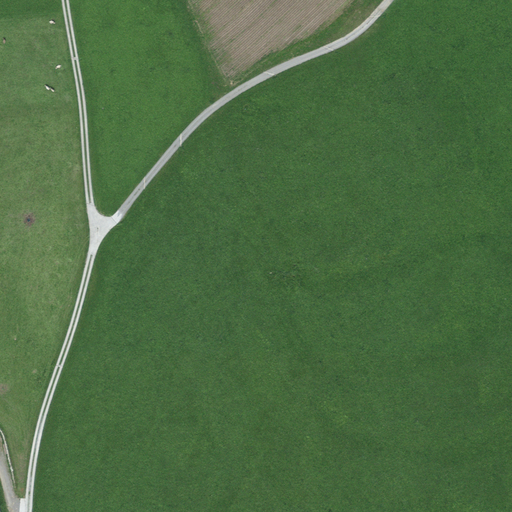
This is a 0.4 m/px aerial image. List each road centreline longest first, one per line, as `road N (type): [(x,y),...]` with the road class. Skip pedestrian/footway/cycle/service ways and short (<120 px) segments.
road 1 (track): [(387,0),(351,35),(211,108),(102,230)]
road 2 (track): [(102,230),(32,511)]
road 3 (track): [(67,0),(102,230)]
